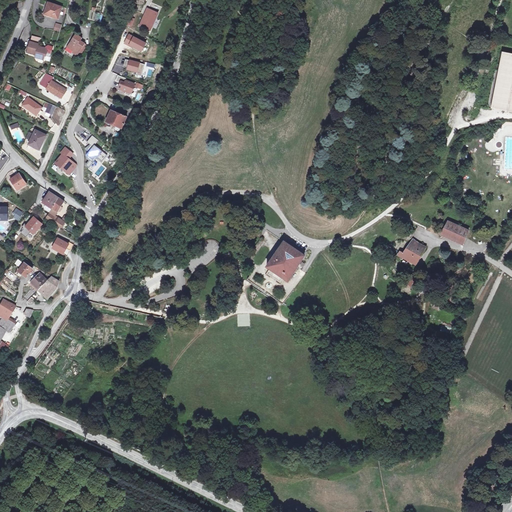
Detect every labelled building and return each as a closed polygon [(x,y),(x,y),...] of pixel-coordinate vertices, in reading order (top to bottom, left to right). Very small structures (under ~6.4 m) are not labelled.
[(58,19),(63,7),(49,2),(45,13),(53,16),(53,17),(58,19)] [(148,9),(140,26),(150,30),(152,25),(154,20),(157,14),(148,9)] [(99,21),(101,15),(92,12),(90,18),(99,21)] [(85,44),(81,41),(82,38),(76,34),(67,47),(73,51),(72,52),(76,55),(79,51),(80,52),(85,44)] [(142,52),(146,41),(127,34),(123,45),(142,52)] [(39,44),(41,38),(32,35),(29,45),(33,43),(39,44)] [(46,56),(47,52),(51,53),(53,47),(49,45),(46,47),(46,48),(38,46),(39,44),(33,43),(29,45),(27,52),(38,55),(37,58),(44,60),(45,56),(46,56)] [(80,57),(88,45),(85,44),(80,52),(79,51),(76,55),(80,57)] [(511,53),(502,52),(498,71),(491,108),(511,112),(511,53)] [(128,68),(130,68),(130,70),(135,71),(134,74),(142,76),(145,64),(125,59),(123,66),(128,68)] [(97,76),(96,75),(99,70),(91,70),(87,77),(95,80),(97,76)] [(491,108),(498,71),(493,70),(486,107),(491,108)] [(67,90),(52,81),(54,78),(47,74),(41,84),(47,88),(47,89),(61,98),(67,90)] [(130,95),(134,84),(125,81),(126,78),(118,75),(116,81),(121,83),(119,88),(126,91),(125,93),(130,95)] [(42,108),(28,98),(23,105),(36,115),(38,113),(40,110),(42,108)] [(52,115),(56,106),(50,103),(47,109),(46,112),(52,115)] [(122,129),(127,117),(111,110),(106,122),(116,126),(116,128),(116,130),(118,131),(120,130),(121,128),(122,129)] [(40,150),(46,135),(36,130),(34,134),(31,141),(29,144),(40,150)] [(31,141),(34,134),(29,132),(26,138),(31,141)] [(93,146),(98,140),(92,135),(87,142),(93,146)] [(107,155),(90,143),(85,150),(89,152),(86,156),(91,160),(87,165),(89,167),(94,160),(100,164),(107,155)] [(63,154),(56,163),(70,174),(75,168),(75,164),(69,159),(73,154),(66,148),(62,153),(63,154)] [(27,184),(20,174),(11,180),(18,190),(27,184)] [(53,208),(59,198),(50,192),(43,202),(53,208)] [(59,218),(55,216),(58,211),(61,208),(65,202),(59,198),(53,208),(46,218),(55,224),(56,224),(61,227),(61,228),(64,223),(58,219),(59,218)] [(0,219),(8,220),(8,208),(0,207),(0,219)] [(41,231),(44,227),(41,225),(42,224),(34,218),(26,226),(34,233),(38,228),(41,231)] [(463,245),(469,231),(448,221),(441,235),(463,245)] [(271,236),(267,242),(276,248),(280,242),(271,236)] [(66,249),(69,244),(58,238),(53,248),(62,253),(64,248),(66,249)] [(296,245),(288,239),(286,242),(304,255),(306,252),(296,245)] [(416,265),(426,247),(419,244),(413,239),(403,253),(400,251),(398,255),(416,265)] [(306,263),(302,260),(305,255),(304,255),(286,242),(285,242),(267,267),(289,281),(298,267),(299,265),(303,268),(306,263)] [(391,255),(394,250),(388,246),(384,251),(391,255)] [(27,278),(33,269),(32,268),(25,263),(18,271),(27,278)] [(38,290),(44,284),(48,281),(40,273),(31,283),(38,290)] [(406,284),(410,288),(418,278),(413,274),(406,284)] [(48,299),(57,289),(60,281),(52,276),(48,281),(44,284),(46,285),(47,284),(49,287),(42,294),(48,299)] [(42,294),(49,287),(47,284),(46,285),(44,284),(38,290),(42,294)] [(9,318),(16,307),(4,300),(0,305),(0,317),(2,319),(7,322),(9,318)] [(102,315),(101,314),(100,313),(99,313),(84,309),(82,317),(97,320),(98,320),(99,320),(100,320),(100,319),(101,319),(101,318),(102,317),(102,316),(102,315)] [(9,333),(16,323),(9,318),(7,322),(2,319),(0,322),(0,327),(6,331),(9,333)] [(0,354),(2,356),(8,346),(0,341),(0,354)]
